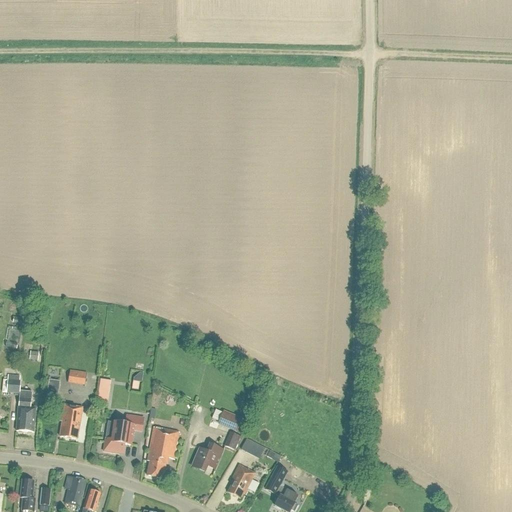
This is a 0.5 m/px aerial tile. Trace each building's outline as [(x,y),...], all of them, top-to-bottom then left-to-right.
[(16,343),(19,333),(9,330),(6,340),(16,343)] [(29,360),(37,361),(38,353),(30,352),(29,360)] [(86,374),(69,371),(67,384),(84,386),(86,374)] [(30,409),(31,401),(32,393),(19,392),(20,382),(19,382),(19,378),(9,377),(9,381),(3,381),(2,393),(19,395),(18,408),(16,431),(16,432),(33,433),(33,432),(35,409),(30,409)] [(107,403),(109,394),(98,392),(97,402),(107,403)] [(61,423),(59,438),(77,440),(82,409),(64,406),(63,415),(57,414),(55,422),(61,423)] [(133,431),(141,432),(143,419),(126,416),(125,425),(114,423),(111,440),(105,439),(103,452),(123,455),(124,445),(131,447),(133,431)] [(178,432),(152,427),(146,462),(148,462),(146,477),(162,480),(166,459),(173,461),(178,432)] [(234,435),(229,433),(227,439),(224,448),(235,452),(242,438),(234,435)] [(240,451),(259,460),(264,448),(246,439),(240,451)] [(199,449),(191,467),(205,472),(207,467),(215,470),(223,451),(209,445),(206,453),(199,449)] [(233,482),(227,493),(239,500),(240,498),(241,499),(242,495),(244,496),(254,474),(238,466),(231,481),(233,482)] [(297,497),(283,490),(278,488),(286,473),(276,468),(264,491),(274,496),(275,495),(279,497),(274,507),(283,511),(289,511),(290,511),(292,511),(293,511),(295,510),(295,508),(295,507),(293,506),(294,504),(293,504),(297,497)] [(85,482),(67,478),(65,489),(68,490),(65,504),(79,508),(85,482)] [(20,499),(23,499),(21,511),(33,511),(34,501),(31,500),(33,483),(22,481),(20,499)] [(50,491),(41,490),(40,506),(49,507),(50,491)] [(82,511),(94,511),(100,495),(88,491),(83,510),(82,511)]
